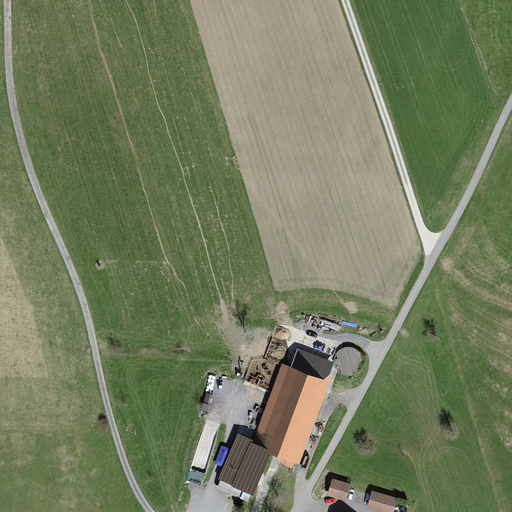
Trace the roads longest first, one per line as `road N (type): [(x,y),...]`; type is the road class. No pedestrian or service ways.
road 1 (track): [(157,511),(132,484),(92,323),(33,189),(10,96),(7,0)]
road 2 (unknown): [(344,0),(432,259)]
